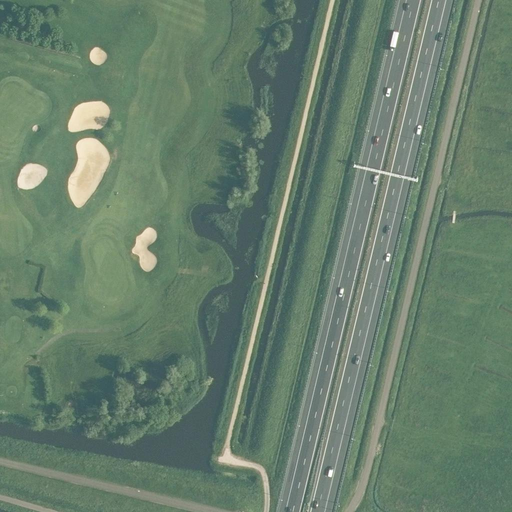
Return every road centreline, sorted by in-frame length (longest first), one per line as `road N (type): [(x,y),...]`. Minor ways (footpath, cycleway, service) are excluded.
road 1 (unclassified): [(347,511),(366,473),(476,0)]
road 2 (motorway): [(406,0),(284,511)]
road 3 (motorway): [(320,511),(441,0)]
road 4 (unclassified): [(217,511),(0,462)]
